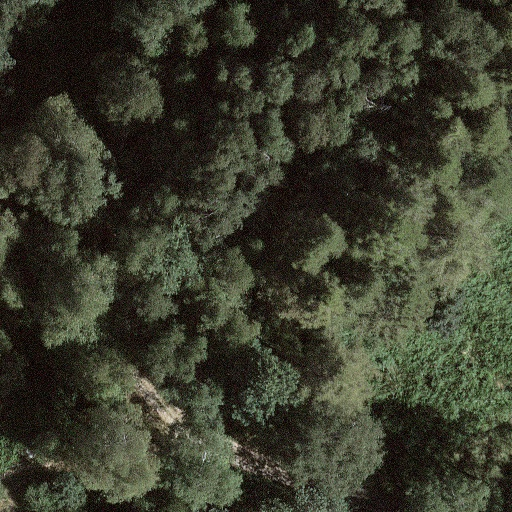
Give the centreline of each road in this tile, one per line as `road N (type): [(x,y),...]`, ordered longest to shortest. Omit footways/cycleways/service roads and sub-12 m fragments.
road 1 (track): [(181,0),(158,72),(113,316),(140,380),(198,439)]
road 2 (track): [(198,439),(389,511)]
